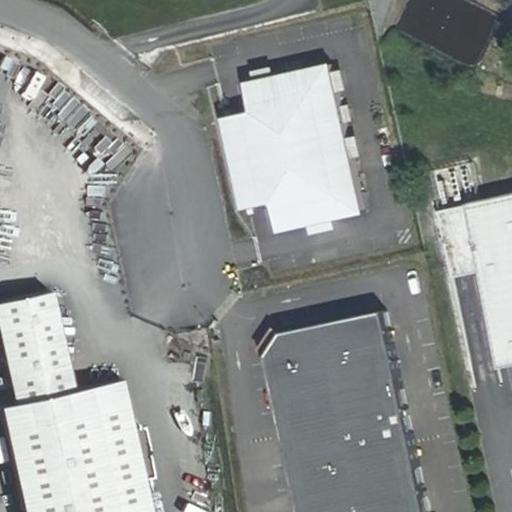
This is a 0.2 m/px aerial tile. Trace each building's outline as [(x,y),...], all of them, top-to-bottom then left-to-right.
[(259,208),(281,203),(287,233),(315,227),(342,221),(371,215),(358,156),(354,136),(351,123),(348,107),(345,93),(340,73),(339,66),(279,79),(259,83),(255,84),(262,114),(240,118),(232,120),(251,210),(259,208)] [(277,69),(257,74),(259,83),(279,79),(277,69)] [(350,71),(340,73),(345,93),(355,91),(350,71)] [(355,105),(348,107),(351,123),(358,122),(355,105)] [(239,111),(231,113),(232,120),(240,118),(239,111)] [(368,154),(364,134),(354,136),(358,156),(368,154)] [(511,190),(505,192),(506,197),(444,211),(456,266),(485,260),(487,270),(508,365),(511,363),(511,190)] [(259,208),(251,210),(253,217),(261,215),(259,208)] [(344,231),(342,221),(315,227),(317,236),(344,231)] [(456,266),(458,276),(487,270),(485,260),(456,266)] [(50,283),(0,293),(0,337),(13,395),(0,398),(0,407),(23,511),(151,511),(121,372),(72,382),(50,283)] [(275,381),(300,511),(428,511),(395,338),(291,358),(275,381)]
